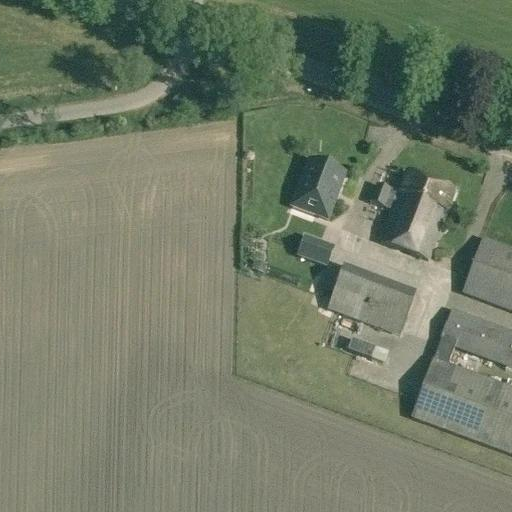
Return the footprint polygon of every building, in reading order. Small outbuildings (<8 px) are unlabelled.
[(292,208),(327,221),(344,174),(309,161),(294,200),(292,208)] [(379,244),(427,262),(453,193),(405,174),(397,194),(376,186),(369,204),(391,212),(379,244)] [(334,248),(304,237),(296,258),(325,269),(334,248)] [(462,295),(511,313),(511,251),(482,241),(462,295)] [(265,267),(255,263),(252,273),(262,276),(265,267)] [(326,312),(399,339),(416,295),(343,268),(326,312)] [(411,419),(511,456),(511,391),(446,367),(453,348),(511,370),(511,334),(451,312),(432,362),(411,419)] [(350,342),(347,352),(369,360),(372,350),(350,342)]
